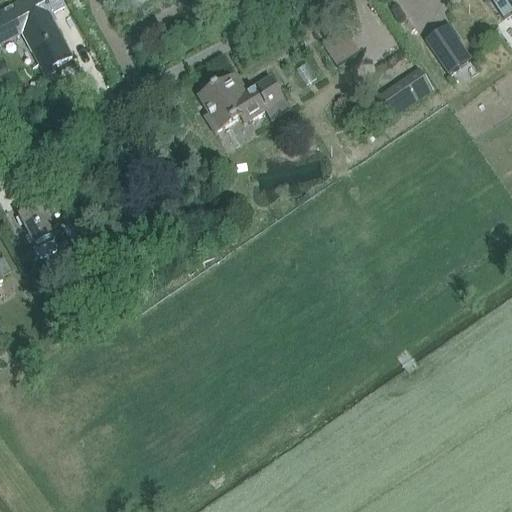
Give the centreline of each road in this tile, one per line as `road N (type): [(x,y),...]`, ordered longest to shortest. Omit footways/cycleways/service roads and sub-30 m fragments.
road 1 (residential): [(0,165),(312,0)]
road 2 (track): [(421,382),(399,350),(412,306),(344,175)]
